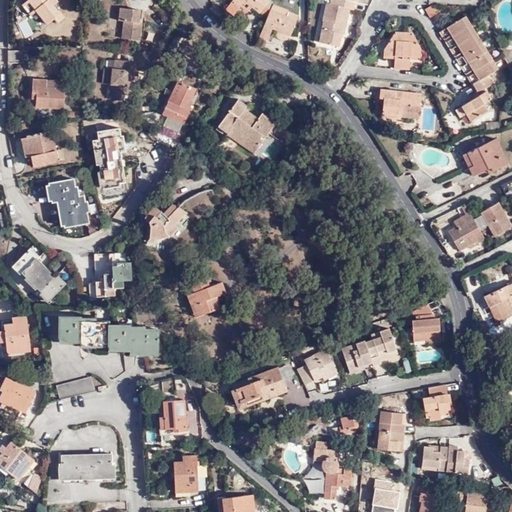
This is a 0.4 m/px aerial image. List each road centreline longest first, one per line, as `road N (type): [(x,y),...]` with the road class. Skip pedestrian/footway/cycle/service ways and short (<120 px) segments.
road 1 (tertiary): [(511,473),(480,431),(455,289),(361,136),(327,94),(227,40),(187,0)]
road 2 (residential): [(166,157),(113,231),(84,248),(51,247),(24,224),(0,140)]
road 3 (residential): [(128,407),(141,378),(187,376),(206,433),(294,511)]
